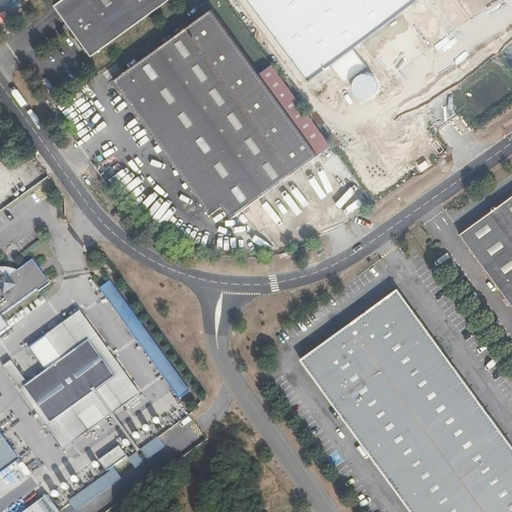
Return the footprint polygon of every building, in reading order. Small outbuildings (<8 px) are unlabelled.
[(63,0),(55,6),(91,55),(139,21),(168,0),(63,0)] [(417,0),(249,0),(310,79),(417,0)] [(231,218),(318,156),(259,74),(212,9),(192,23),(186,15),(133,53),(139,62),(114,80),(211,214),(223,206),(231,218)] [(318,156),(331,146),(293,93),(278,73),(272,65),(261,73),(259,74),(318,156)] [(511,194),(458,234),(490,278),(511,307),(511,194)] [(51,283),(44,273),(40,276),(35,268),(39,266),(34,258),(10,275),(8,272),(4,274),(0,267),(0,334),(12,325),(3,313),(38,288),(40,291),(51,283)] [(44,273),(39,266),(35,268),(40,276),(44,273)] [(348,325),(300,359),(323,391),(410,511),(511,511),(511,445),(489,413),(398,288),(348,325)] [(117,377),(91,396),(108,420),(114,416),(142,395),(82,310),(47,334),(65,360),(91,341),(117,377)] [(36,435),(40,432),(91,396),(117,377),(91,341),(65,360),(14,396),(11,399),(36,435)] [(57,456),(40,432),(36,435),(11,399),(14,396),(0,376),(0,393),(48,462),(57,456)] [(91,396),(40,432),(57,456),(108,420),(91,396)] [(0,477),(19,464),(0,437),(0,477)] [(148,461),(166,448),(159,439),(142,451),(148,461)] [(121,448),(100,462),(107,473),(115,467),(120,464),(128,458),(121,448)] [(128,475),(145,463),(139,454),(121,466),(128,475)] [(123,479),(128,475),(121,466),(120,464),(115,467),(116,469),(123,479)] [(76,511),(77,511),(123,479),(116,469),(70,503),(76,511)] [(59,511),(48,496),(26,511),(59,511)]
